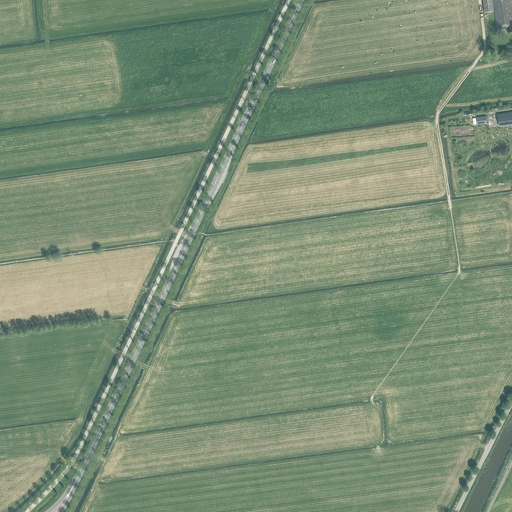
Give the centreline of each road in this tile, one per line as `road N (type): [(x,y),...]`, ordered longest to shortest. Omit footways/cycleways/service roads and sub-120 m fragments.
road 1 (secondary): [(301,0),(70,492)]
road 2 (unclassified): [(456,511),(511,402)]
